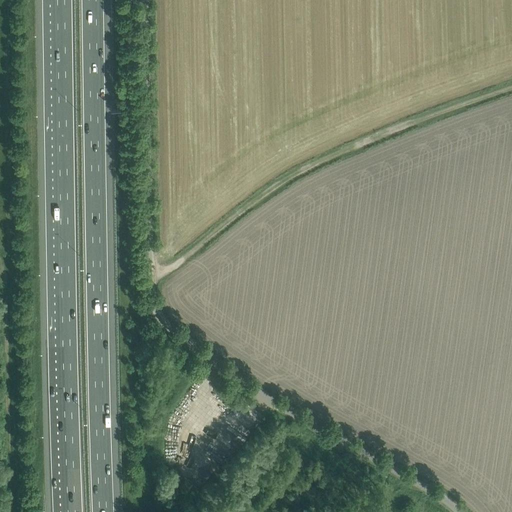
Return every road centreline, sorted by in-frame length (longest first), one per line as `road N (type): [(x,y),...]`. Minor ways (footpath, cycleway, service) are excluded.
road 1 (unclassified): [(458,511),(257,392),(160,318),(149,279),(144,0)]
road 2 (motorway): [(103,511),(92,0)]
road 3 (motorway): [(60,0),(70,511)]
road 4 (track): [(149,279),(309,168),(511,87)]
